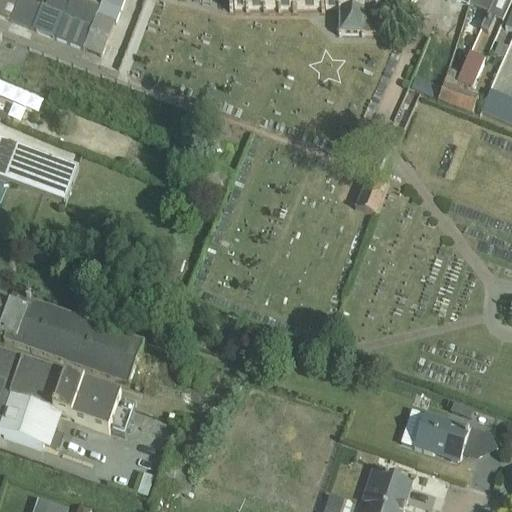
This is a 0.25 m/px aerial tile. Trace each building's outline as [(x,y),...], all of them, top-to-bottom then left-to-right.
[(0,18),(11,23),(20,0),(2,0),(0,6),(0,18)] [(20,0),(11,23),(32,32),(42,9),(20,0)] [(42,9),(32,32),(55,42),(70,6),(53,0),(49,0),(45,10),(42,9)] [(72,0),(70,6),(55,42),(83,53),(101,7),(88,2),(87,4),(75,0),(72,0)] [(104,0),(101,7),(83,53),(101,60),(115,26),(116,27),(127,1),(124,0),(104,0)] [(229,0),(230,13),(339,14),(339,40),(341,40),(341,37),(362,37),(362,40),(364,40),(364,37),(385,38),(385,11),(398,7),(412,8),(418,0),(229,0)] [(446,0),(469,10),(473,0),(446,0)] [(473,0),(469,10),(488,18),(496,0),(473,0)] [(511,0),(496,0),(488,18),(481,34),(489,37),(495,23),(503,27),(511,2),(511,0)] [(470,58),(458,85),(473,93),(486,66),(470,58)] [(445,87),(438,107),(472,119),(478,101),(454,92),(460,76),(448,72),(443,87),(445,87)] [(416,81),(411,93),(436,104),(441,91),(437,90),(416,81)] [(486,100),(479,116),(481,116),(511,130),(511,102),(491,94),(490,93),(486,100)] [(0,142),(0,181),(66,205),(78,170),(0,142)] [(206,164),(199,181),(228,193),(236,176),(206,164)] [(368,180),(355,212),(377,219),(389,188),(368,180)] [(0,291),(0,341),(4,343),(4,345),(128,391),(145,345),(0,291)] [(0,439),(51,457),(52,452),(60,456),(65,442),(57,439),(63,422),(109,437),(110,435),(124,441),(134,414),(123,410),(122,415),(117,414),(122,401),(0,358),(0,439)] [(454,406),(450,415),(470,422),(473,413),(454,406)] [(414,451),(426,416),(410,411),(399,446),(414,451)] [(426,416),(414,451),(433,457),(439,454),(442,459),(447,457),(450,463),(456,465),(461,462),(462,459),(463,457),(463,456),(469,452),(476,434),(426,416)] [(463,457),(462,459),(477,464),(498,453),(491,439),(476,434),(469,452),(463,456),(463,457)] [(168,455),(153,497),(168,503),(172,493),(188,498),(199,466),(168,455)] [(372,473),(361,504),(367,506),(364,511),(401,511),(403,507),(406,508),(407,505),(406,505),(411,489),(412,490),(414,487),(372,473)] [(144,478),(137,497),(148,501),(154,481),(144,478)] [(67,511),(38,503),(34,511),(67,511)]
